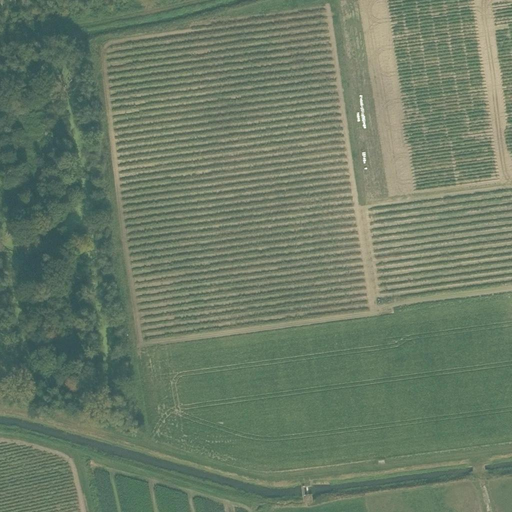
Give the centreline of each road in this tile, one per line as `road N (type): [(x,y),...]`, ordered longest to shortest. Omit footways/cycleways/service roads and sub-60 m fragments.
road 1 (track): [(0,411),(262,481),(511,452)]
road 2 (track): [(0,33),(168,0)]
